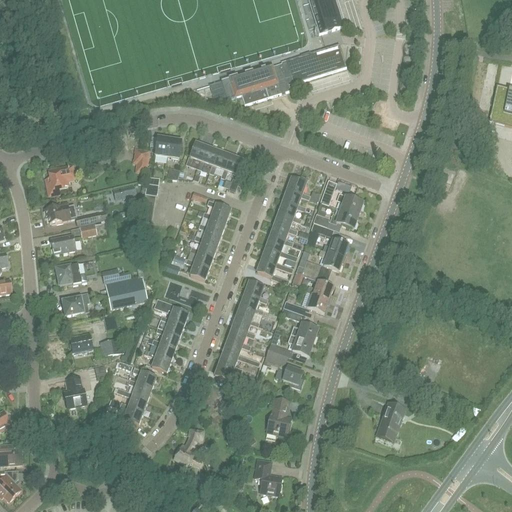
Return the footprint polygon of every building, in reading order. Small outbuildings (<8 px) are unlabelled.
[(307,0),(319,37),(343,29),(342,26),(333,0),(307,0)] [(281,64),(282,67),(289,88),(309,82),(346,70),(344,64),(339,46),(281,64)] [(272,67),(245,75),(251,95),(265,90),(268,100),(291,93),(289,88),(282,67),(273,70),(272,67)] [(246,107),(268,100),(265,90),(251,95),(245,75),(220,83),(226,102),(241,97),(244,108),(246,107)] [(491,111),(499,113),(498,114),(496,124),(511,126),(511,90),(509,89),(498,87),(496,86),(491,111)] [(166,160),(169,142),(157,140),(154,158),(166,160)] [(169,142),(166,160),(178,161),(180,144),(169,142)] [(202,164),(207,150),(195,146),(190,160),(189,159),(185,168),(190,170),(193,161),(200,164),(202,164)] [(146,176),(150,153),(135,150),(133,165),(137,166),(135,174),(146,176)] [(214,169),(219,154),(207,150),(202,164),(200,164),(197,172),(202,174),(205,165),(212,168),(214,169)] [(225,173),(230,158),(219,154),(214,169),(212,168),(208,180),(212,181),(216,169),(224,172),(225,173)] [(225,173),(224,172),(220,181),(225,182),(228,173),(237,177),(242,163),(230,158),(225,173)] [(73,168),(48,173),(50,181),(46,182),(49,197),(60,195),(58,190),(67,188),(67,184),(76,182),(73,168)] [(178,182),(180,173),(169,170),(167,181),(178,182)] [(239,183),(241,178),(237,177),(236,176),(234,181),(232,181),(228,192),(235,195),(239,183)] [(427,190),(430,181),(423,179),(420,188),(427,190)] [(301,198),(301,199),(309,202),(310,198),(303,195),(306,186),(292,181),(287,192),(301,198)] [(329,208),(337,186),(328,182),(320,205),(329,208)] [(158,188),(146,186),(144,197),(155,198),(156,199),(158,188)] [(120,191),(122,201),(135,198),(133,188),(120,191)] [(301,198),(287,192),(283,204),(297,209),(297,211),(305,214),(306,210),(298,207),(301,199),(301,198)] [(194,194),(191,201),(204,206),(207,199),(194,194)] [(340,212),(358,219),(363,205),(345,199),(346,198),(339,196),(337,203),(343,205),(340,212)] [(212,219),(226,224),(231,212),(216,207),(217,205),(209,202),(207,207),(215,210),(213,217),(212,219)] [(294,218),(297,211),(297,209),(283,204),(279,216),(293,221),(292,223),(300,226),(302,221),(294,218)] [(75,219),(76,219),(74,207),(68,208),(68,205),(49,208),(49,210),(45,211),(46,218),(48,218),(50,226),(75,221),(75,219)] [(312,209),(309,217),(314,219),(317,211),(312,209)] [(213,217),(199,212),(197,216),(211,221),(208,229),(208,230),(222,236),(226,224),(212,219),(213,217)] [(353,232),(358,219),(340,212),(338,218),(332,216),(329,225),(336,227),(337,226),(353,232)] [(77,228),(101,224),(99,215),(76,219),(75,219),(75,221),(77,228)] [(290,230),(292,223),(293,221),(279,216),(274,228),(289,233),(288,234),(296,237),(298,233),(290,230)] [(319,217),(316,216),(313,225),(326,230),(329,221),(319,217)] [(334,232),(326,230),(313,225),(311,232),(331,240),(334,232)] [(95,226),(79,229),(82,241),(97,237),(95,226)] [(208,230),(208,229),(200,226),(199,230),(207,233),(204,240),(204,242),(218,247),(222,236),(208,230)] [(285,242),(288,234),(289,233),(274,228),(270,239),(284,244),(284,246),(292,249),(293,245),(285,242)] [(311,243),(329,247),(330,239),(313,235),(311,243)] [(51,241),(54,257),(76,252),(73,237),(71,237),(51,241)] [(204,242),(204,240),(196,238),(195,242),(202,245),(200,252),(199,254),(214,259),(218,247),(204,242)] [(281,253),(284,246),(284,244),(270,239),(266,251),(280,256),(279,258),(288,261),(289,256),(281,253)] [(348,247),(333,242),(330,249),(325,247),(323,253),(328,255),(343,260),(348,247)] [(199,254),(200,252),(192,249),(190,254),(198,257),(195,263),(195,265),(209,271),(214,259),(199,254)] [(277,265),(279,258),(280,256),(266,251),(261,263),(276,268),(275,269),(283,272),(285,268),(277,265)] [(338,274),(343,260),(328,255),(323,253),(320,252),(318,258),(326,261),(323,269),(338,274)] [(5,255),(0,255),(0,275),(1,274),(1,270),(8,269),(5,255)] [(289,256),(288,261),(287,261),(296,264),(298,259),(289,256)] [(318,275),(321,268),(301,260),(298,268),(304,270),(318,275)] [(209,271),(195,265),(195,263),(188,261),(186,265),(194,268),(191,277),(205,283),(209,271)] [(272,276),(275,269),(276,268),(261,263),(257,274),(271,280),(271,281),(288,287),(290,283),(280,279),(272,276)] [(82,286),(87,285),(86,282),(98,279),(95,264),(78,267),(57,271),(60,288),(72,286),(73,288),(82,286)] [(177,278),(180,269),(168,265),(165,273),(177,278)] [(285,268),(283,272),(283,273),(292,276),(294,271),(285,268)] [(318,275),(304,270),(298,268),(296,274),(301,276),(316,282),(318,275)] [(118,275),(117,270),(101,274),(104,286),(105,286),(105,287),(131,281),(129,273),(118,275)] [(131,281),(105,287),(111,313),(117,312),(148,305),(143,281),(132,283),(131,281)] [(0,297),(12,296),(10,282),(0,283),(0,297)] [(259,302),(258,304),(266,307),(268,302),(260,299),(263,290),(249,284),(245,296),(259,302)] [(313,298),(328,303),(333,290),(318,284),(315,292),(309,290),(307,295),(311,297),(312,297),(313,298)] [(84,315),(89,314),(88,307),(88,305),(89,305),(87,296),(80,297),(80,300),(63,304),(66,319),(84,315)] [(256,311),(258,304),(259,302),(245,296),(240,308),(255,313),(254,315),(262,318),(263,314),(256,311)] [(328,303),(313,298),(311,297),(306,310),(323,316),(328,303)] [(170,322),(185,327),(189,316),(175,310),(176,308),(157,301),(154,311),(167,316),(169,312),(173,314),(171,321),(170,322)] [(301,317),(304,310),(285,303),(283,310),(301,317)] [(259,325),(251,322),(254,315),(255,313),(240,308),(236,320),(250,325),(250,327),(258,330),(259,325)] [(299,323),(301,317),(283,310),(281,317),(299,323)] [(170,322),(171,321),(163,318),(161,323),(169,326),(166,333),(166,334),(180,339),(185,327),(170,322)] [(247,334),(250,327),(250,325),(236,320),(232,331),(246,337),(245,339),(253,342),(253,341),(259,343),(260,340),(255,338),(255,337),(247,334)] [(291,338),(313,346),(318,332),(302,326),(300,332),(293,330),(291,338)] [(166,334),(166,333),(158,330),(157,335),(165,337),(162,345),(161,346),(176,351),(180,339),(166,334)] [(243,346),(245,339),(246,337),(232,331),(227,343),(242,349),(241,350),(252,354),(254,350),(243,346)] [(73,356),(93,352),(90,336),(70,340),(73,356)] [(131,354),(135,341),(127,338),(126,352),(131,354)] [(308,360),(313,346),(291,338),(288,346),(294,348),(292,354),(308,360)] [(116,343),(116,341),(100,344),(101,350),(103,358),(125,355),(122,342),(116,343)] [(161,346),(162,345),(154,342),(153,346),(160,349),(158,356),(157,358),(172,363),(176,351),(161,346)] [(238,358),(241,350),(242,349),(227,343),(223,355),(237,360),(237,362),(245,365),(246,361),(238,358)] [(290,353),(271,346),(268,353),(288,360),(290,353)] [(157,358),(158,356),(146,352),(144,356),(156,360),(153,370),(167,375),(172,363),(157,358)] [(286,360),(268,353),(260,375),(264,376),(267,368),(278,372),(277,372),(286,375),(283,383),(289,386),(288,388),(299,392),(303,382),(300,381),(302,375),(285,369),(288,360),(286,360)] [(234,369),(237,362),(237,360),(223,355),(218,367),(233,372),(233,373),(241,376),(242,372),(234,369)] [(246,361),(245,365),(258,369),(260,366),(246,361)] [(131,373),(132,368),(119,363),(118,368),(131,373)] [(230,381),(233,373),(233,372),(218,367),(214,378),(228,384),(228,385),(236,388),(238,384),(230,381)] [(138,385),(153,390),(157,380),(142,374),(143,373),(135,370),(133,375),(141,378),(138,385)] [(408,392),(411,384),(400,379),(395,391),(403,394),(404,390),(408,392)] [(82,392),(79,380),(67,382),(70,394),(65,395),(65,397),(64,399),(65,403),(66,404),(67,410),(87,407),(84,392),(82,392)] [(153,390),(138,385),(130,382),(129,386),(137,389),(134,397),(148,402),(153,390)] [(148,402),(134,397),(118,391),(117,395),(132,401),(130,408),(144,414),(148,402)] [(144,414),(130,408),(111,401),(109,407),(119,411),(119,410),(128,413),(125,422),(139,427),(144,414)] [(287,440),(291,420),(286,419),(289,404),(274,401),(267,435),(287,440)] [(393,445),(405,412),(388,406),(376,439),(393,445)] [(7,420),(4,414),(0,416),(0,432),(11,426),(10,425),(11,424),(8,420),(7,420)] [(183,448),(175,462),(187,469),(191,462),(195,465),(199,468),(205,457),(194,451),(198,443),(203,443),(204,434),(190,432),(189,437),(188,438),(190,439),(186,447),(185,449),(183,448)] [(462,438),(457,434),(452,440),(457,444),(462,438)] [(0,468),(22,467),(21,453),(14,453),(13,447),(4,448),(0,447),(0,468)] [(258,463),(255,481),(262,482),(260,495),(279,499),(282,480),(268,478),(271,465),(258,463)] [(275,469),(274,474),(283,477),(284,472),(275,469)] [(14,485),(13,486),(6,480),(6,473),(0,473),(0,498),(2,501),(4,499),(9,504),(21,492),(14,485)] [(210,484),(209,495),(228,496),(228,484),(210,484)]
